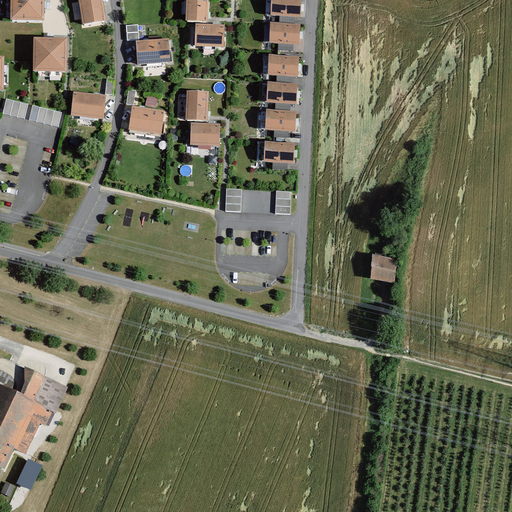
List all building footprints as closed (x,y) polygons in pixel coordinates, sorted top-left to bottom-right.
[(38,0),(9,0),(9,19),(38,20),(38,0)] [(99,0),(79,0),(84,25),(103,22),(99,0)] [(206,0),(188,0),(187,22),(206,23),(206,0)] [(300,0),(272,0),(272,16),(300,17),(300,0)] [(138,26),(127,27),(128,42),(139,41),(138,26)] [(224,29),(197,27),(196,46),(223,48),(224,29)] [(299,28),(272,27),(271,44),(298,45),(299,28)] [(167,42),(138,44),(139,64),(168,62),(167,42)] [(61,43),(31,43),(31,72),(60,72),(61,43)] [(298,60),(270,59),(270,76),(297,77),(298,60)] [(116,82),(107,81),(107,96),(115,96),(116,82)] [(296,88),(269,86),(268,103),(295,104),(296,88)] [(137,92),(129,91),(127,105),(135,106),(137,92)] [(207,95),(188,95),(187,121),(206,122),(207,95)] [(104,100),(74,97),(72,116),(102,119),(104,100)] [(29,106),(7,101),(4,115),(25,120),(29,106)] [(62,114),(33,107),(30,121),(58,128),(62,114)] [(162,115),(133,111),(131,130),(159,134),(162,115)] [(295,116),(268,115),(267,131),(294,132),(295,116)] [(219,129),(192,128),(191,145),(218,146),(219,129)] [(297,152),(267,151),(267,169),(296,170),(297,152)] [(229,188),(228,210),(243,211),(244,189),(229,188)] [(279,190),(278,213),(293,213),(294,191),(279,190)] [(397,284),(401,259),(378,256),(374,280),(397,284)] [(20,397),(0,387),(0,467),(22,478),(66,387),(32,371),(20,397)]
